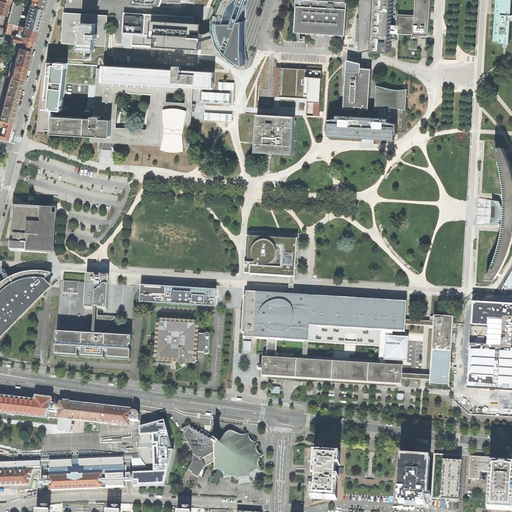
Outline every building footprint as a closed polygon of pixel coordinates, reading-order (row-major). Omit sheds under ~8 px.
[(0,0),(0,13),(8,15),(11,3),(10,3),(10,2),(0,0)] [(15,0),(12,0),(13,0),(7,22),(17,25),(23,3),(15,1),(15,0)] [(31,0),(30,5),(42,8),(43,0),(31,0)] [(244,8),(247,0),(218,0),(218,1),(216,4),(217,5),(216,6),(217,8),(216,10),(215,13),(214,16),(214,19),(214,24),(214,28),(215,34),(216,37),(217,40),(218,44),(221,49),(222,51),(226,55),(227,57),(230,59),(233,62),(235,63),(238,65),(238,62),(244,65),(243,58),(246,58),(247,60),(246,60),(248,61),(246,51),(245,20),(241,21),(241,22),(240,21),(244,8)] [(298,0),(295,32),(297,32),(301,33),(320,34),(340,35),(343,35),(346,35),(347,0),(298,0)] [(358,0),(358,17),(375,18),(376,0),(358,0)] [(412,34),(421,34),(421,39),(428,39),(428,38),(428,35),(429,34),(430,15),(430,0),(377,0),(374,51),(390,51),(391,42),(392,33),(412,34)] [(496,13),(494,42),(497,42),(502,43),(504,44),(508,43),(510,43),(511,20),(511,15),(511,0),(496,0),(496,11),(496,13)] [(24,27),(36,30),(39,18),(42,8),(30,5),(29,5),(28,8),(29,8),(24,27)] [(202,41),(202,37),(203,23),(194,23),(194,17),(148,14),(124,13),(123,33),(132,34),(139,34),(138,45),(132,44),(132,45),(152,46),(201,49),(202,41)] [(86,15),(65,14),(63,43),(82,43),(82,48),(94,49),(94,44),(105,45),(106,33),(106,32),(107,16),(86,15)] [(375,18),(358,17),(356,41),(364,41),(373,42),(375,18)] [(11,24),(7,23),(5,32),(9,33),(11,26),(14,27),(14,29),(18,30),(16,36),(21,37),(33,41),(35,35),(36,30),(24,27),(19,26),(12,24),(11,24)] [(301,33),(297,32),(299,40),(306,41),(306,38),(306,36),(301,36),(301,33)] [(32,45),(33,41),(21,37),(16,36),(11,35),(9,41),(19,43),(18,48),(30,51),(32,45)] [(341,44),(343,35),(340,35),(339,39),(334,39),(333,43),(341,44)] [(29,57),(30,51),(18,48),(14,62),(26,66),(29,57)] [(356,109),(356,106),(360,107),(364,107),(364,109),(370,109),(372,68),(362,67),(362,63),(355,61),(348,59),(345,108),(356,109)] [(93,135),(92,140),(105,141),(103,147),(108,147),(112,147),(112,141),(114,141),(163,145),(162,149),(166,150),(170,151),(173,152),(176,152),(179,152),(181,151),(184,151),(184,146),(189,147),(190,120),(191,108),(192,86),(201,87),(214,88),(215,72),(182,70),(182,66),(174,66),(174,69),(107,65),(105,65),(104,65),(104,68),(98,68),(98,69),(98,65),(66,63),(48,61),(42,132),(48,132),(48,129),(53,129),(53,132),(93,135)] [(25,72),(26,66),(14,62),(11,62),(7,76),(10,77),(23,80),(25,72)] [(274,97),(307,99),(307,101),(321,102),(322,78),(322,72),(323,70),(276,67),(274,97)] [(19,92),(23,80),(10,77),(2,109),(3,110),(2,113),(1,113),(0,115),(0,119),(11,122),(14,114),(19,92)] [(234,83),(219,82),(219,89),(234,90),(234,83)] [(393,90),(376,86),(375,97),(375,110),(374,110),(374,113),(378,113),(378,118),(364,117),(360,117),(337,116),(337,119),(328,119),(327,134),(369,136),(397,138),(396,124),(399,123),(400,113),(402,112),(402,109),(406,110),(407,89),(399,90),(393,90)] [(229,101),(230,93),(202,92),(202,99),(204,100),(209,100),(215,100),(218,100),(224,101),(227,101),(229,101)] [(232,114),(205,112),(204,120),(231,121),(232,114)] [(295,116),(258,113),(256,142),(256,143),(255,151),(264,152),(267,152),(273,152),(293,154),(295,116)] [(0,119),(0,138),(7,140),(9,131),(11,122),(0,119)] [(504,149),(496,149),(503,173),(505,194),(506,202),(505,212),(504,225),(503,230),(499,246),(491,269),(488,277),(496,277),(498,273),(502,265),(507,255),(511,246),(511,240),(511,170),(509,161),(505,152),(504,149)] [(158,166),(169,168),(170,161),(159,159),(158,166)] [(38,208),(13,206),(11,241),(10,243),(10,246),(10,251),(15,251),(18,251),(21,251),(47,253),(55,253),(56,238),(57,209),(38,208)] [(245,263),(251,263),(249,258),(248,254),(248,251),(250,247),(253,243),(256,241),(261,240),(265,240),(267,241),(270,242),(273,244),(275,246),(277,247),(281,247),(281,245),(283,243),(285,241),(291,240),(293,241),(295,241),(296,242),(297,244),(297,239),(278,238),(246,236),(245,263)] [(296,251),(297,244),(296,242),(295,241),(293,241),(291,240),(285,241),(283,243),(281,245),(281,247),(277,247),(275,246),(273,244),(270,242),(267,241),(265,240),(261,240),(256,241),(253,243),(250,247),(248,251),(248,254),(249,258),(251,263),(245,263),(244,274),(250,274),(250,266),(255,266),(261,270),(266,272),(272,273),(278,274),(284,274),(291,274),(293,273),(294,272),(295,271),(296,260),(296,254),(292,254),(293,251),(296,251)] [(250,266),(250,274),(253,275),(289,277),(294,277),(295,277),(295,271),(294,272),(293,273),(291,274),(284,274),(278,274),(272,273),(266,272),(261,270),(255,266),(250,266)] [(2,281),(0,277),(0,335),(49,286),(46,284),(44,282),(51,274),(48,273),(44,273),(41,273),(41,272),(36,272),(30,273),(23,274),(16,276),(10,279),(8,280),(5,281),(2,284),(0,283),(2,281)] [(53,348),(53,357),(128,361),(129,353),(127,353),(128,348),(129,348),(129,339),(127,339),(104,337),(97,337),(97,331),(102,332),(105,327),(110,326),(117,317),(103,316),(98,316),(98,311),(105,311),(106,276),(98,276),(98,278),(93,278),(93,275),(84,274),(84,282),(82,308),(94,309),(93,324),(93,337),(83,336),(54,334),(54,343),(55,343),(55,349),(53,348)] [(65,281),(64,292),(72,293),(79,293),(80,282),(65,281)] [(169,287),(141,286),(140,303),(215,307),(216,296),(216,290),(169,287)] [(246,291),(245,295),(279,297),(307,299),(309,299),(310,295),(293,294),(288,293),(246,291)] [(310,295),(309,299),(307,299),(288,298),(279,297),(245,295),(243,294),(242,331),(244,332),(244,334),(244,336),(267,338),(266,347),(265,356),(261,356),(260,374),(272,375),(397,384),(400,384),(401,378),(414,378),(429,380),(429,385),(447,386),(452,317),(443,316),(434,316),(434,318),(434,321),(405,319),(406,301),(355,298),(310,295)] [(467,382),(511,384),(511,304),(472,302),(467,382)] [(158,343),(157,359),(174,361),(180,361),(180,364),(180,365),(181,365),(181,366),(183,366),(184,365),(185,364),(185,361),(195,362),(196,352),(204,352),(204,354),(207,354),(208,354),(209,353),(209,352),(210,336),(210,335),(210,334),(209,333),(206,333),(206,335),(197,334),(197,324),(159,321),(158,343)] [(244,351),(252,352),(253,341),(245,341),(244,351)] [(59,419),(60,408),(50,407),(51,403),(51,400),(37,398),(36,402),(23,401),(0,398),(0,402),(0,412),(48,417),(59,419)] [(60,408),(59,419),(58,425),(58,429),(71,431),(74,431),(74,426),(71,426),(72,420),(108,424),(108,418),(109,414),(109,409),(70,404),(70,403),(61,402),(61,404),(60,408)] [(112,415),(109,414),(108,418),(112,419),(111,424),(129,426),(130,421),(139,422),(139,415),(138,413),(137,412),(136,412),(133,411),(132,417),(131,417),(131,411),(113,409),(112,415)] [(133,479),(133,487),(164,486),(173,451),(169,451),(168,447),(170,447),(168,439),(169,440),(164,421),(140,428),(139,437),(138,441),(138,445),(140,445),(140,448),(137,448),(138,451),(139,455),(140,458),(132,458),(133,476),(131,476),(131,479),(133,479)] [(192,461),(190,465),(191,466),(189,469),(193,472),(192,474),(198,477),(202,472),(206,467),(214,462),(217,466),(219,468),(222,471),(226,474),(229,475),(232,477),(234,478),(236,478),(239,478),(244,478),(247,477),(251,475),(254,472),(256,470),(258,467),(259,464),(259,461),(259,458),(258,454),(257,450),(255,446),(252,443),(250,439),(247,436),(242,440),(241,438),(239,435),(236,434),(233,432),(231,432),(229,432),(227,434),(225,437),(222,445),(220,443),(220,442),(215,440),(214,441),(216,442),(216,443),(213,441),(212,440),(211,439),(209,439),(208,437),(206,438),(204,435),(203,435),(201,432),(199,433),(197,430),(195,431),(194,429),(192,430),(191,427),(189,427),(188,428),(182,431),(184,440),(184,441),(185,442),(186,442),(188,441),(193,451),(194,455),(193,458),(192,461)] [(0,485),(29,484),(33,470),(32,470),(32,467),(41,467),(40,453),(22,454),(22,457),(18,457),(18,454),(5,454),(13,458),(13,462),(0,462),(0,485)] [(338,468),(338,455),(314,453),(313,469),(313,475),(316,475),(316,481),(315,487),(312,487),(311,498),(336,499),(337,478),(333,478),(334,473),(334,467),(338,468)] [(462,456),(434,455),(432,499),(439,499),(452,500),(460,500),(462,456)] [(511,459),(470,457),(469,479),(479,480),(480,472),(490,472),(489,487),(487,510),(511,510),(511,459)] [(50,461),(51,490),(125,487),(124,458),(79,460),(79,464),(78,464),(78,462),(76,462),(73,462),(73,464),(72,464),(72,460),(50,461)] [(403,463),(401,463),(399,496),(401,496),(401,503),(408,503),(408,505),(415,506),(415,504),(422,504),(422,497),(425,497),(427,464),(425,464),(425,460),(414,459),(404,459),(403,463)]
